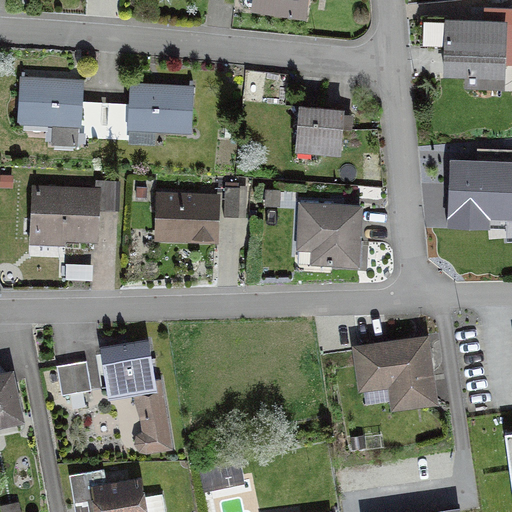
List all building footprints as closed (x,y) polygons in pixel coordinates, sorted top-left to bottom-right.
[(511,9),(483,8),(482,23),(445,22),(446,17),(419,16),(418,45),(444,46),(443,74),(464,75),(464,86),(501,88),(502,64),(511,64),(511,23),(511,9)] [(99,140),(101,107),(78,106),(80,83),(19,80),(17,122),(52,124),(51,143),(74,145),(74,133),(77,133),(77,138),(99,140)] [(190,89),(129,86),(128,109),(106,107),(104,140),(127,141),(127,128),(188,132),(190,89)] [(338,148),(341,111),(298,107),(295,145),(338,148)] [(511,152),(488,152),(487,166),(452,165),(450,206),(485,207),(485,213),(504,214),(505,175),(511,175),(511,152)] [(93,209),(111,210),(112,183),(95,182),(94,192),(34,189),(32,235),(92,238),(93,209)] [(222,217),(236,218),(238,188),(223,188),(222,217)] [(176,239),(211,241),(212,197),(160,195),(159,224),(177,225),(176,239)] [(329,264),(355,265),(358,208),(299,205),(297,249),(313,250),(312,266),(329,267),(329,264)] [(393,406),(431,401),(422,340),(355,350),(360,382),(389,377),(393,406)] [(146,342),(99,350),(106,397),(133,393),(134,400),(140,421),(142,433),(136,437),(134,444),(138,450),(144,452),(168,448),(157,380),(153,381),(146,342)] [(60,396),(89,391),(84,361),(55,366),(60,396)] [(0,418),(17,415),(8,374),(0,375),(0,418)] [(67,476),(72,505),(87,503),(85,491),(92,490),(96,511),(162,511),(160,494),(139,498),(137,482),(105,487),(102,470),(67,476)]
